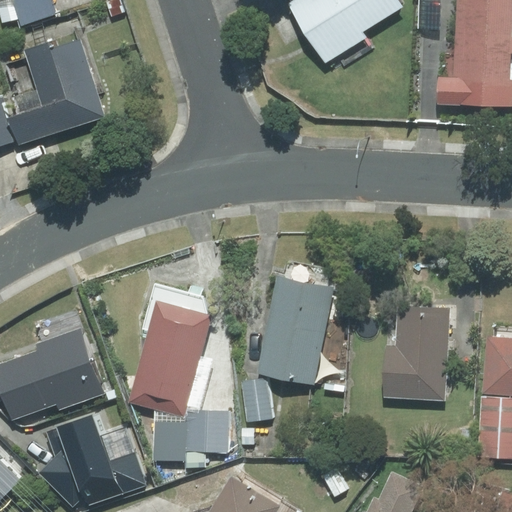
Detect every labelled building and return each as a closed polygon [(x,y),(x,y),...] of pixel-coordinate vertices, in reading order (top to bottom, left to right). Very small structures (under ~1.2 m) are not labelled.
[(367,39),(363,32),(402,11),(396,0),(300,0),(291,5),(319,56),(323,63),(367,39)] [(511,0),(457,0),(456,79),(436,79),(435,107),(456,107),(511,107),(511,0)] [(18,147),(55,134),(109,115),(78,23),(23,42),(44,103),(7,115),(0,95),(0,145),(15,140),(18,147)] [(335,290),(277,279),(259,376),(317,386),(335,290)] [(211,316),(156,303),(133,399),(154,404),(150,460),(185,462),(185,471),(207,473),(207,464),(208,456),(229,457),(231,414),(211,413),(211,408),(190,407),(211,316)] [(402,307),(400,348),(383,347),(381,398),(418,400),(445,401),(449,310),(402,307)] [(31,354),(0,363),(0,397),(17,419),(54,402),(62,411),(106,397),(83,326),(36,342),(31,354)] [(511,461),(511,328),(482,327),(477,460),(511,461)] [(267,380),(241,385),(248,424),(275,419),(267,380)] [(96,416),(49,431),(55,455),(39,474),(72,508),(83,493),(90,506),(142,487),(138,452),(111,460),(96,416)] [(0,501),(16,476),(0,459),(0,501)] [(339,468),(323,479),(336,498),(352,487),(339,468)] [(394,471),(380,501),(374,499),(368,511),(412,511),(424,485),(394,471)] [(279,511),(283,505),(228,475),(207,511),(279,511)] [(511,511),(511,493),(497,490),(492,511),(511,511)]
